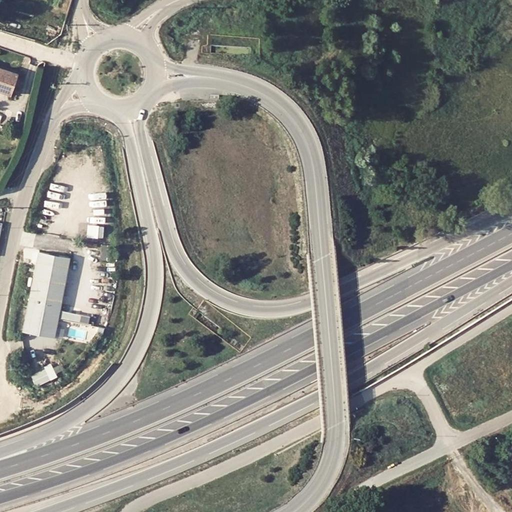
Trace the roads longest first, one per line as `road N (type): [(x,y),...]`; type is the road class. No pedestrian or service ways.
road 1 (trunk): [(511,233),(202,396),(0,472)]
road 2 (trunk): [(0,496),(211,412),(511,267)]
road 3 (trunk): [(511,211),(304,306),(242,310),(194,283),(170,250),(140,132),(145,100)]
road 4 (trunk): [(49,511),(159,471),(363,373),(511,284)]
road 5 (trunk): [(107,108),(124,125),(154,253),(141,347),(86,412),(0,452)]
road 6 (unclassified): [(407,379),(133,511)]
road 7 (unclassified): [(321,270),(300,127),(256,89),(210,78)]
road 8 (unclassified): [(321,270),(335,432)]
road 9 (unclassified): [(43,144),(0,289)]
road 10 (unclassified): [(511,307),(419,363),(407,379)]
